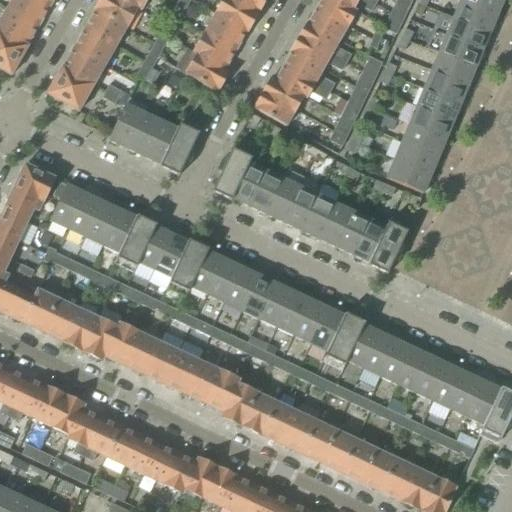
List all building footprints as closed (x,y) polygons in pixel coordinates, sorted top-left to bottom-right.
[(29,0),(11,0),(5,11),(37,29),(47,10),(29,0)] [(29,0),(47,10),(53,0),(29,0)] [(93,12),(93,13),(125,30),(136,10),(118,0),(99,0),(93,12)] [(118,0),(136,10),(139,12),(146,0),(118,0)] [(150,71),(190,0),(178,0),(135,76),(144,81),(150,71)] [(246,34),(257,14),(231,0),(223,0),(214,16),(246,34)] [(231,0),(257,14),(265,0),(231,0)] [(327,0),(320,0),(315,11),(346,29),(354,14),(351,12),(350,13),(327,0)] [(327,0),(350,13),(351,12),(355,5),(369,13),(373,6),(363,0),(327,0)] [(396,0),(389,14),(402,21),(409,6),(396,0)] [(419,0),(416,5),(424,9),(428,0),(419,0)] [(459,0),(459,2),(496,17),(503,0),(459,0)] [(459,2),(451,20),(488,35),(496,17),(459,2)] [(424,9),(416,5),(412,15),(419,18),(424,9)] [(5,11),(0,19),(0,33),(26,48),(37,29),(5,11)] [(315,11),(306,25),(338,43),(346,29),(315,11)] [(93,13),(83,31),(114,49),(125,30),(93,13)] [(402,21),(389,14),(382,30),(395,36),(402,21)] [(245,35),(246,34),(214,16),(203,34),(235,52),(245,34),(245,35)] [(440,16),(433,33),(481,53),(488,35),(451,20),(440,16)] [(306,25),(298,39),(344,65),(348,58),(334,50),(338,43),(306,25)] [(83,31),(72,50),(103,68),(114,49),(83,31)] [(404,31),(400,40),(407,44),(412,34),(404,31)] [(0,33),(0,72),(9,78),(26,48),(0,33)] [(433,33),(426,51),(437,55),(437,56),(474,71),(481,53),(433,33)] [(224,72),(235,52),(203,34),(192,54),(196,56),(224,72)] [(373,35),(370,41),(378,44),(380,38),(373,35)] [(289,54),(290,55),(321,72),(326,64),(340,72),(344,65),(298,39),(289,54)] [(407,44),(400,40),(395,49),(403,53),(407,44)] [(378,44),(370,41),(368,48),(375,51),(378,44)] [(72,50),(61,69),(92,87),(103,68),(72,50)] [(290,55),(282,69),(327,95),(332,86),(318,78),(321,72),(290,55)] [(227,74),(224,72),(196,56),(184,76),(216,94),(227,74)] [(437,56),(430,73),(467,88),(474,71),(437,56)] [(368,59),(362,71),(375,78),(381,65),(368,59)] [(387,65),(383,74),(390,78),(395,69),(387,65)] [(92,87),(61,69),(61,68),(45,96),(77,114),(92,87)] [(274,83),(302,98),(305,100),(309,93),(323,101),(327,95),(282,69),(274,83)] [(150,71),(144,81),(153,86),(159,76),(150,71)] [(362,71),(353,90),(366,96),(375,78),(362,71)] [(430,73),(422,91),(459,106),(467,88),(430,73)] [(390,78),(383,74),(378,84),(386,87),(390,78)] [(166,85),(175,90),(180,82),(170,77),(166,85)] [(270,80),(261,95),(293,113),(302,98),(274,83),(270,80)] [(100,100),(107,104),(113,107),(120,95),(107,88),(100,100)] [(353,90),(346,104),(359,110),(366,96),(353,90)] [(422,91),(415,109),(451,124),(459,106),(422,91)] [(293,113),(261,95),(253,111),(285,129),(293,113)] [(371,99),(366,109),(373,112),(378,103),(371,99)] [(346,104),(339,119),(352,125),(359,110),(346,104)] [(404,104),(397,121),(407,126),(444,142),(451,124),(415,109),(404,104)] [(107,143),(125,152),(142,115),(124,107),(107,143)] [(373,112),(366,109),(361,118),(369,122),(373,113),(373,112)] [(388,131),(392,122),(373,113),(369,122),(388,131)] [(125,152),(142,160),(160,124),(142,115),(125,152)] [(250,116),(246,123),(255,128),(259,121),(250,116)] [(339,119),(332,133),(345,139),(352,125),(339,119)] [(176,131),(159,167),(158,169),(177,178),(199,131),(180,121),(178,127),(176,131)] [(142,160),(159,167),(176,131),(160,124),(142,160)] [(407,126),(400,144),(437,159),(444,142),(407,126)] [(269,136),(278,141),(282,134),(273,129),(269,136)] [(345,139),(332,133),(328,142),(341,149),(345,139)] [(282,134),(278,141),(287,146),(291,139),(282,134)] [(354,134),(349,143),(357,147),(361,138),(354,134)] [(357,147),(349,143),(345,152),(352,156),(357,147)] [(400,144),(393,162),(429,177),(437,159),(400,144)] [(303,155),(312,160),(316,152),(307,147),(303,155)] [(231,201),(248,165),(250,160),(230,151),(210,194),(230,203),(231,201)] [(316,152),(312,160),(321,165),(325,157),(316,152)] [(429,177),(393,162),(385,180),(422,196),(429,177)] [(231,201),(248,209),(265,173),(248,165),(231,201)] [(7,200),(32,211),(31,212),(36,214),(53,180),(23,166),(7,200)] [(337,173),(346,178),(350,171),(341,166),(337,173)] [(350,171),(346,178),(355,183),(359,176),(350,171)] [(248,209),(266,218),(283,182),(265,173),(248,209)] [(266,218),(282,226),(299,189),(283,182),(266,218)] [(372,190),(381,194),(384,186),(375,183),(372,190)] [(51,198),(58,201),(64,188),(57,185),(51,198)] [(384,186),(381,194),(391,198),(394,190),(384,186)] [(48,224),(66,232),(83,196),(65,187),(64,188),(58,201),(48,224)] [(318,198),(301,234),(318,242),(335,206),(333,205),(338,195),(321,187),(316,197),(318,198)] [(282,226),(301,234),(318,198),(299,189),(282,226)] [(66,232),(83,240),(101,204),(83,196),(66,232)] [(407,205),(416,209),(419,201),(410,197),(407,205)] [(7,200),(0,215),(0,235),(16,243),(31,212),(32,211),(7,200)] [(84,240),(78,251),(95,259),(100,248),(101,248),(118,212),(101,204),(83,240),(84,240)] [(318,242),(335,251),(352,214),(335,206),(318,242)] [(101,248),(117,256),(134,220),(118,212),(101,248)] [(335,251),(352,259),(369,222),(352,214),(335,251)] [(137,265),(154,229),(155,227),(135,218),(134,220),(117,256),(115,260),(135,270),(137,265)] [(352,259),(367,266),(369,267),(386,230),(384,229),(369,222),(352,259)] [(369,267),(367,266),(366,268),(386,277),(406,234),(386,225),(384,229),(386,230),(369,267)] [(135,270),(132,276),(148,284),(170,237),(168,236),(154,229),(137,265),(135,270)] [(0,235),(0,274),(1,275),(16,243),(0,235)] [(170,237),(148,284),(164,291),(165,290),(186,244),(170,237)] [(185,299),(189,289),(206,254),(207,252),(187,242),(186,244),(165,290),(185,299)] [(15,253),(37,259),(39,249),(18,243),(15,253)] [(49,264),(468,461),(472,452),(272,358),(275,351),(249,338),(246,346),(53,255),(54,253),(47,249),(41,263),(48,266),(49,264)] [(189,289),(205,297),(222,261),(206,254),(189,289)] [(205,297),(223,305),(239,270),(222,261),(205,297)] [(15,273),(22,277),(25,270),(18,267),(15,273)] [(25,270),(22,277),(28,280),(32,273),(25,270)] [(223,305),(240,313),(257,278),(239,270),(223,305)] [(240,313),(258,321),(274,286),(257,278),(240,313)] [(0,290),(0,315),(20,325),(32,300),(2,286),(0,290)] [(258,321),(275,330),(292,294),(274,286),(258,321)] [(498,319),(511,324),(511,289),(510,289),(498,319)] [(20,325),(41,334),(56,302),(35,292),(32,300),(20,325)] [(275,330),(292,337),(309,302),(292,294),(275,330)] [(41,334),(60,344),(75,311),(56,302),(41,334)] [(292,337),(309,346),(326,310),(309,302),(292,337)] [(96,321),(81,354),(100,363),(103,359),(117,326),(115,330),(114,330),(120,318),(101,310),(96,321)] [(309,346),(326,353),(342,318),(326,310),(309,346)] [(60,344),(81,354),(96,321),(75,311),(60,344)] [(344,367),(346,363),(362,327),(363,325),(343,316),(342,318),(326,353),(324,358),(344,367)] [(103,359),(123,368),(138,336),(117,326),(103,359)] [(346,363),(362,370),(378,335),(362,327),(346,363)] [(157,345),(143,378),(161,386),(176,354),(182,343),(163,334),(158,345),(157,345)] [(362,370),(357,382),(373,390),(379,378),(396,343),(378,335),(362,370)] [(123,368),(143,378),(157,345),(138,336),(123,368)] [(176,354),(161,386),(182,396),(197,364),(202,352),(182,343),(177,354),(176,354)] [(379,378),(397,386),(413,351),(396,343),(379,378)] [(397,386),(414,394),(430,359),(413,351),(397,386)] [(414,394),(432,403),(448,368),(430,359),(414,394)] [(182,396),(202,405),(217,373),(197,364),(182,396)] [(432,403),(426,415),(443,422),(448,411),(449,411),(465,376),(448,368),(432,403)] [(0,408),(0,415),(7,419),(25,380),(7,371),(0,386),(0,405),(1,406),(0,408)] [(202,405),(221,415),(235,386),(237,383),(217,373),(202,405)] [(449,411),(466,419),(483,384),(465,376),(449,411)] [(20,415),(30,420),(44,389),(25,380),(7,419),(16,423),(20,415)] [(466,419),(482,426),(499,392),(483,384),(466,419)] [(219,419),(239,428),(255,395),(235,386),(221,415),(219,419)] [(30,420),(49,429),(64,398),(44,389),(30,420)] [(511,395),(500,390),(499,392),(482,426),(480,431),(500,440),(511,413),(511,395)] [(259,438),(259,437),(274,404),(255,395),(239,428),(259,438)] [(64,441),(66,442),(82,407),(64,398),(49,429),(66,437),(64,441)] [(259,437),(279,447),(294,414),(274,404),(259,437)] [(72,454),(82,458),(100,420),(81,411),(83,407),(82,407),(66,442),(75,446),(72,454)] [(279,447),(299,456),(315,423),(294,414),(279,447)] [(94,455),(104,460),(118,429),(100,420),(82,458),(91,463),(94,455)] [(299,456),(318,465),(334,433),(315,423),(299,456)] [(104,460),(123,469),(137,438),(118,429),(104,460)] [(318,465),(339,475),(354,442),(334,433),(318,465)] [(0,434),(0,447),(8,451),(13,440),(0,434)] [(123,469),(142,477),(156,447),(137,438),(123,469)] [(339,475),(359,484),(374,452),(354,442),(339,475)] [(20,457),(33,463),(38,452),(25,446),(20,457)] [(142,477),(161,487),(176,456),(156,447),(142,477)] [(38,452),(33,463),(46,469),(51,459),(38,452)] [(359,484),(378,494),(394,461),(374,452),(359,484)] [(2,455),(0,458),(0,463),(8,467),(11,459),(2,455)] [(161,487),(180,495),(182,491),(194,465),(176,456),(161,487)] [(16,471),(19,463),(11,459),(8,467),(16,471)] [(183,492),(202,501),(217,470),(196,460),(194,465),(182,491),(180,495),(181,496),(183,492)] [(378,494),(398,503),(414,470),(394,461),(378,494)] [(24,474),(27,467),(19,463),(16,471),(24,474)] [(58,475),(71,481),(76,470),(63,464),(58,475)] [(27,467),(24,474),(33,479),(37,471),(27,467)] [(76,470),(71,481),(84,487),(89,476),(76,470)] [(220,510),(235,479),(235,478),(217,470),(202,501),(220,510)] [(398,503),(416,511),(420,511),(435,480),(414,470),(398,503)] [(46,476),(37,471),(33,479),(42,483),(46,476)] [(220,510),(225,511),(240,511),(253,487),(235,479),(220,510)] [(435,480),(420,511),(444,511),(455,490),(435,480)] [(96,493),(109,499),(114,488),(101,482),(96,493)] [(60,491),(69,495),(72,488),(63,484),(60,491)] [(240,511),(264,511),(272,496),(253,487),(240,511)] [(114,488),(109,499),(122,505),(127,494),(114,488)] [(0,504),(0,511),(17,511),(23,501),(5,493),(0,504)] [(23,501),(17,511),(39,511),(41,509),(40,509),(43,503),(26,495),(23,501)] [(264,511),(285,511),(289,505),(272,496),(264,511)] [(134,511),(137,511),(149,511),(152,506),(139,500),(134,511)]
